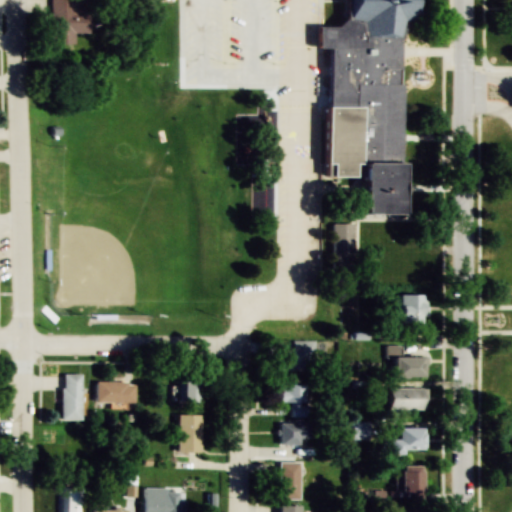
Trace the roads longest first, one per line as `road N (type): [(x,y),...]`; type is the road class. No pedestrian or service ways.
road 1 (residential): [(22,511),(16,0)]
road 2 (secondary): [(457,511),(461,0)]
road 3 (residential): [(237,345),(0,338)]
road 4 (residential): [(237,511),(237,345)]
